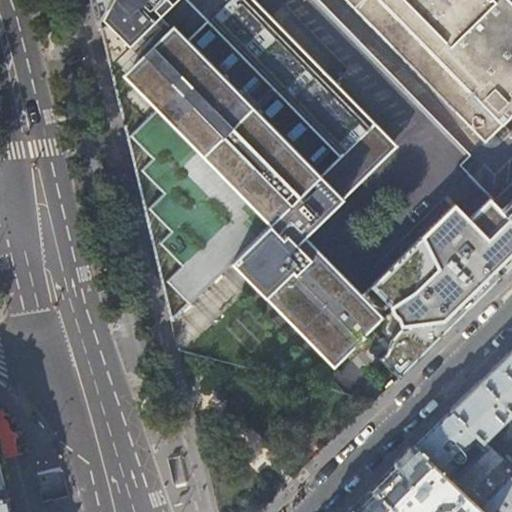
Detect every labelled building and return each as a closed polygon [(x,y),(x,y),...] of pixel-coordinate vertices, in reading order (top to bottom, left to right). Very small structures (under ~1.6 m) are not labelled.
[(94,0),(100,23),(112,0),(94,0)] [(112,0),(100,23),(107,51),(159,266),(173,323),(246,251),(268,273),(256,285),(336,367),(367,336),(366,335),(385,316),(364,294),(285,213),(371,129),(368,125),(373,119),(376,123),(377,122),(256,0),(112,0)] [(345,0),(484,144),(493,136),(500,144),(511,133),(504,126),(511,117),(511,1),(511,0),(345,0)] [(511,186),(495,203),(511,220),(511,186)] [(511,265),(511,220),(495,203),(489,197),(481,205),(460,226),(446,211),(364,294),(385,316),(388,318),(384,328),(395,339),(381,365),(396,380),(416,361),(422,354),(460,317),(499,279),(505,272),(511,265)] [(511,349),(487,374),(451,410),(476,434),(482,440),(484,441),(511,414),(511,349)] [(447,461),(476,434),(451,410),(438,423),(429,431),(415,445),(465,494),(489,469),(495,464),(501,457),(484,441),(482,440),(478,444),(486,452),(462,476),(447,461)] [(484,511),(465,494),(415,445),(389,472),(362,497),(346,511),(484,511)] [(511,511),(511,467),(501,457),(495,464),(507,477),(490,494),(483,487),(495,475),(489,469),(465,494),(484,511),(511,511)] [(0,459),(0,498),(9,496),(7,489),(2,468),(0,459)] [(12,511),(9,496),(0,498),(0,511),(12,511)]
